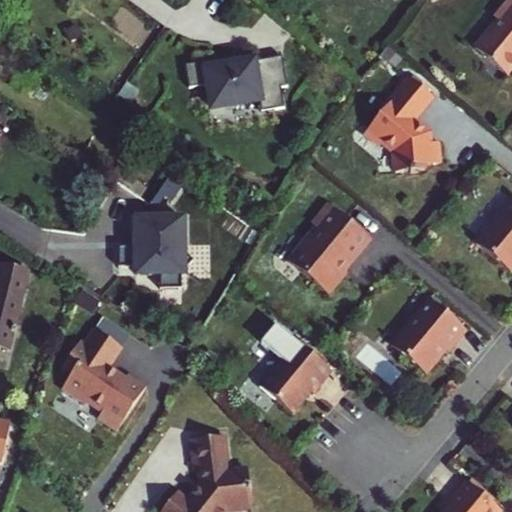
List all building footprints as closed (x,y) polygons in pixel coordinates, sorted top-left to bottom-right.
[(497,21),(474,49),(506,76),(511,68),(511,0),(508,0),(497,14),(497,21)] [(258,61),(204,66),(208,122),(283,113),(282,92),(290,89),(281,64),(258,61)] [(409,78),(398,90),(401,92),(411,80),(409,78)] [(432,98),(411,80),(401,92),(398,90),(388,103),(390,104),(383,114),(365,135),(376,144),(382,144),(394,153),(396,174),(419,173),(419,171),(426,170),(425,165),(441,163),(439,142),(431,143),(430,133),(414,120),(432,98)] [(390,104),(388,103),(380,112),(383,114),(390,104)] [(511,274),(511,271),(511,200),(476,244),(511,274)] [(306,240),(288,262),(292,265),(329,296),(346,275),(342,269),(349,261),(350,263),(370,239),(329,205),(312,225),(318,229),(307,242),(306,240)] [(188,222),(134,221),(135,283),(187,284),(188,222)] [(316,228),(306,240),(307,242),(318,229),(316,228)] [(0,339),(2,332),(15,336),(17,331),(20,332),(22,326),(19,325),(35,269),(0,258),(0,339)] [(349,261),(342,269),(344,271),(350,263),(349,261)] [(426,376),(466,330),(430,300),(391,346),(426,376)] [(77,362),(60,390),(122,427),(148,383),(116,364),(135,332),(101,311),(72,359),(77,362)] [(2,332),(0,339),(0,344),(12,348),(15,336),(2,332)] [(292,414),(331,371),(295,342),(260,388),(292,414)] [(227,511),(228,511),(252,508),(251,492),(253,492),(252,486),(250,486),(248,471),(226,473),(224,463),(227,462),(224,437),(191,441),(195,472),(200,472),(201,484),(187,502),(177,494),(162,511),(227,511)] [(502,511),(468,484),(445,511),(502,511)]
